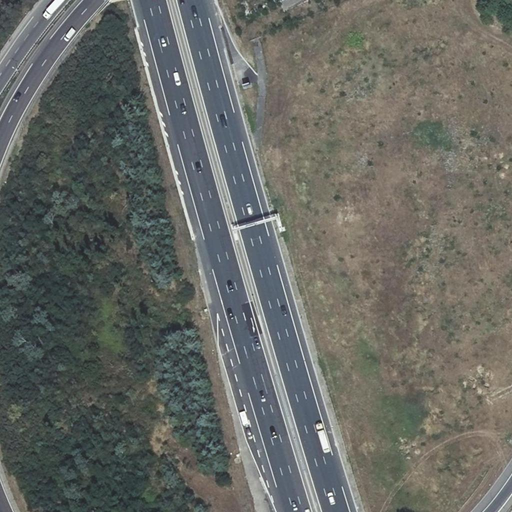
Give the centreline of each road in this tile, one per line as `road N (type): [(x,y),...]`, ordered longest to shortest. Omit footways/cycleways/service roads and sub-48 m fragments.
road 1 (motorway): [(337,511),(189,0)]
road 2 (motorway): [(152,0),(298,511)]
road 3 (motorway): [(96,0),(43,63),(0,142)]
